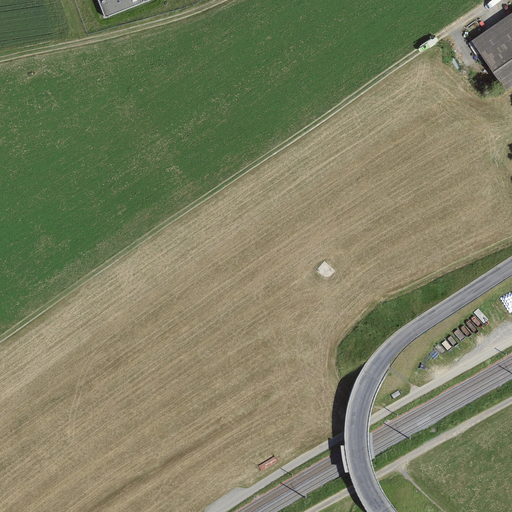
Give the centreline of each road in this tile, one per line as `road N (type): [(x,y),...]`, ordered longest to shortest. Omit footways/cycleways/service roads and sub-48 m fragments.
road 1 (residential): [(511,340),(217,511)]
road 2 (unclassified): [(511,265),(412,329),(371,375),(356,444),(382,511)]
road 3 (track): [(511,402),(311,511)]
